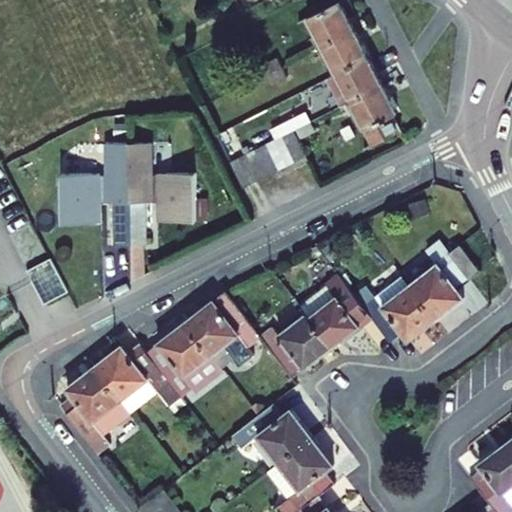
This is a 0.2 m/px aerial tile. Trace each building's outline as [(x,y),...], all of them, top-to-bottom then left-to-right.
[(355,29),(340,0),(339,0),(308,16),(317,35),(323,46),(355,29)] [(369,56),(355,29),(323,46),(328,56),(337,73),(369,56)] [(323,46),(317,35),(313,37),(318,48),(323,46)] [(328,56),(323,46),(318,48),(324,58),(328,56)] [(283,66),(278,56),(263,64),(268,74),(283,66)] [(384,84),(369,56),(337,73),(345,90),(351,100),(384,84)] [(288,76),(283,66),(268,74),(273,83),(288,76)] [(398,112),(384,84),(351,100),(356,111),(374,144),(402,130),(394,115),(398,112)] [(351,100),(345,90),(339,93),(345,103),(347,103),(351,100)] [(351,100),(347,103),(352,113),(356,111),(351,100)] [(311,121),(306,111),(292,119),(297,129),(311,121)] [(316,131),(311,121),(297,129),(302,138),(316,131)] [(307,155),(294,130),(281,137),(294,162),(307,155)] [(294,162),(281,137),(269,143),(281,168),(294,162)] [(130,243),(130,142),(107,142),(108,173),(108,179),(100,179),(100,173),(63,174),(64,222),(101,221),(101,201),(114,201),(115,243),(130,243)] [(152,142),(130,142),(130,243),(147,244),(147,201),(160,200),(160,220),(197,220),(197,172),(160,172),(160,178),(152,178),(152,172),(152,142)] [(281,168),(269,143),(256,149),(269,174),(281,168)] [(269,174),(256,149),(244,155),(257,180),(269,174)] [(257,180),(244,155),(231,162),(244,187),(257,180)] [(442,258),(413,280),(441,318),(472,294),(465,284),(474,276),(453,246),(441,231),(430,240),(442,258)] [(453,246),(474,276),(488,265),(467,236),(453,246)] [(406,271),(363,303),(372,315),(379,324),(393,343),(406,333),(412,341),(441,318),(413,280),(406,271)] [(309,313),(333,345),(372,315),(363,303),(341,274),(302,304),(309,313)] [(248,345),(260,337),(226,293),(225,292),(186,323),(220,368),(231,358),(238,367),(254,353),(248,345)] [(292,378),(333,345),(309,313),(282,333),(275,325),(260,337),(292,378)] [(186,323),(144,355),(171,389),(185,379),(195,392),(222,370),(220,368),(186,323)] [(144,355),(138,347),(126,357),(120,349),(94,368),(120,403),(128,414),(153,395),(162,408),(177,397),(171,389),(144,355)] [(120,403),(94,368),(59,394),(66,403),(56,410),(94,460),(103,453),(94,440),(128,414),(120,403)] [(314,437),(292,409),(284,415),(275,403),(234,435),(243,447),(259,435),(280,462),(314,437)] [(335,464),(314,437),(280,462),(301,490),(290,499),(277,509),(279,511),(297,511),(320,495),(336,482),(327,471),(335,464)] [(511,486),(511,449),(507,443),(479,465),(482,469),(470,478),(490,503),(496,511),(511,511),(511,507),(502,494),(511,486)] [(301,490),(280,462),(268,472),(290,499),(301,490)] [(333,511),(320,495),(297,511),(333,511)] [(496,511),(490,503),(478,511),(496,511)]
